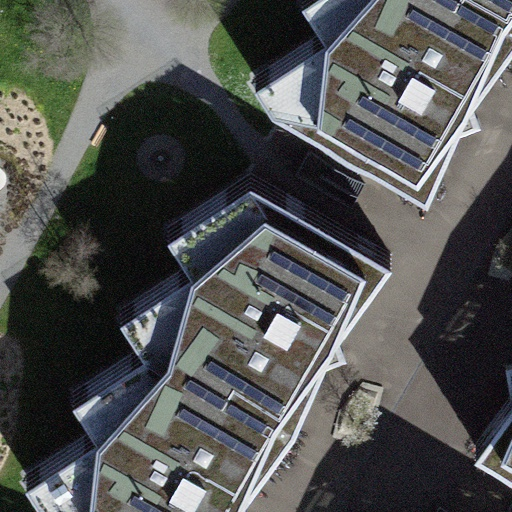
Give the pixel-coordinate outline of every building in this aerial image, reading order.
[(511,41),(511,13),(482,0),(307,0),(325,30),(256,76),(274,103),(427,193),(453,137),(481,126),(471,98),(511,41)] [(511,0),(482,0),(511,13),(511,0)] [(144,345),(296,419),(319,368),(346,358),(335,332),(392,254),(251,173),(168,227),(191,262),(119,309),(144,345)] [(296,419),(144,345),(73,392),(97,427),(25,474),(43,501),(63,511),(246,511),(240,496),(296,419)] [(511,364),(506,365),(511,396),(476,445),(511,466),(511,364)]
